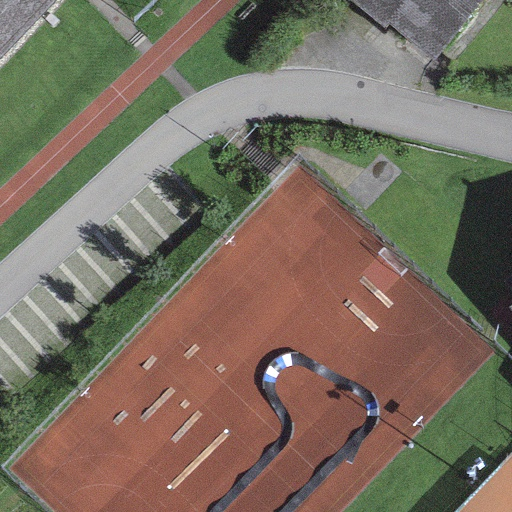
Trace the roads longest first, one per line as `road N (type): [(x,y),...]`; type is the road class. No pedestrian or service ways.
road 1 (residential): [(0,291),(164,139),(213,108),(249,97),(351,99),(511,132)]
road 2 (track): [(213,108),(99,0)]
